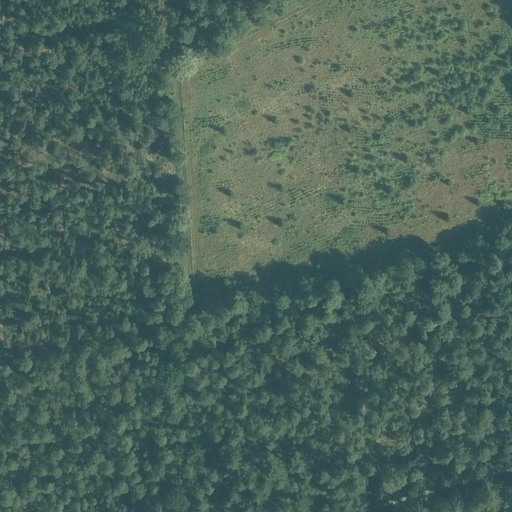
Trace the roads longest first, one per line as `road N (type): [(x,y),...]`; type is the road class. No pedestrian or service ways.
road 1 (track): [(511,228),(0,346)]
road 2 (track): [(179,511),(170,308),(187,279),(182,80),(167,45),(164,0)]
road 3 (track): [(2,0),(0,338)]
road 4 (track): [(337,511),(511,463)]
